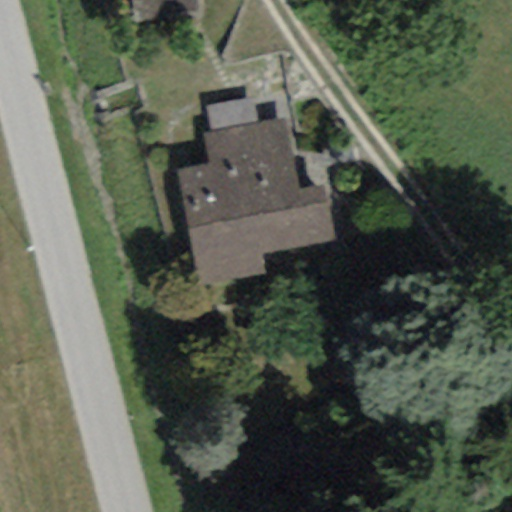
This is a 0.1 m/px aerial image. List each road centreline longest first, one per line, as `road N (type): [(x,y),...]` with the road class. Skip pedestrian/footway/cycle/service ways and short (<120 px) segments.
road 1 (unclassified): [(124,511),(0,31)]
road 2 (track): [(276,0),(511,346)]
